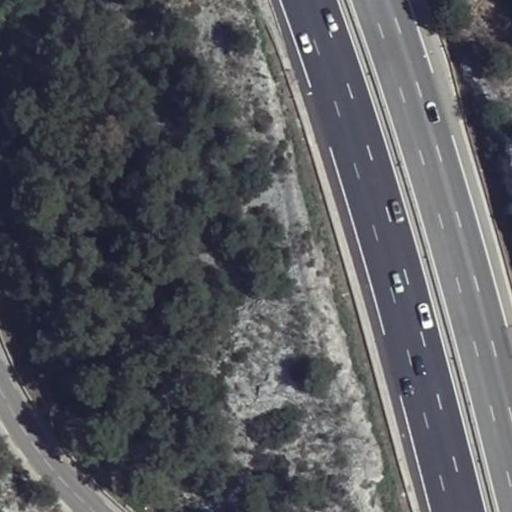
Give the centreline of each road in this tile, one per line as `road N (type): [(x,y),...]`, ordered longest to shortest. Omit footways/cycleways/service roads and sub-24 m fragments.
road 1 (motorway): [(311,0),(466,511)]
road 2 (motorway): [(511,398),(395,0)]
road 3 (secondary): [(104,511),(51,460),(0,377)]
